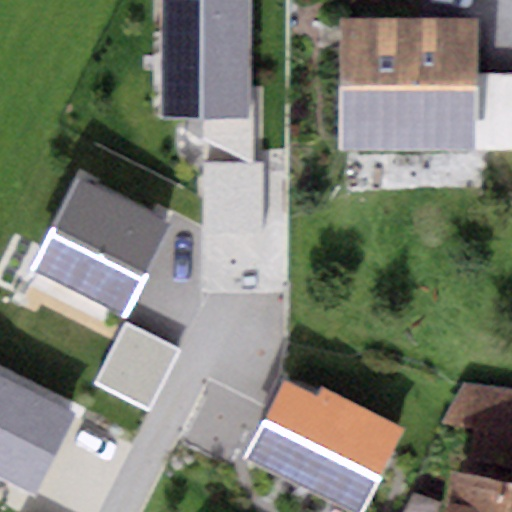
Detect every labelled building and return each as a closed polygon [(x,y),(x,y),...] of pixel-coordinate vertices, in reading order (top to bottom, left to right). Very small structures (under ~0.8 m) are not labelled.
[(207,243),(260,243),(261,5),(163,5),(162,144),(207,144),(207,243)] [(474,18),(328,18),(328,153),(473,154),(473,77),(474,18)] [(511,77),(473,77),(473,154),(511,153),(511,77)] [(171,224),(78,179),(31,275),(124,320),(171,224)] [(181,352),(126,322),(92,385),(148,415),(181,352)] [(0,479),(34,496),(76,413),(0,375),(0,479)] [(339,511),(362,511),(405,430),(322,386),(318,395),(287,379),(244,463),(339,511)] [(511,511),(511,486),(442,475),(436,511),(511,511)]
